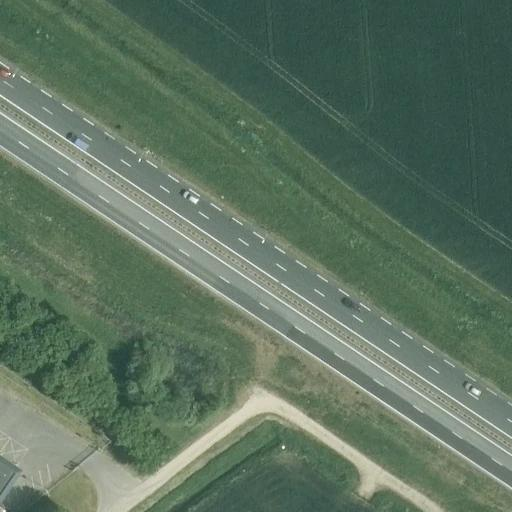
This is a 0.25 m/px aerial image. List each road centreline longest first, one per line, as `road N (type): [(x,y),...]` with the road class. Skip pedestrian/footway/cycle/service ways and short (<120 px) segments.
road 1 (trunk): [(511,423),(0,81)]
road 2 (trunk): [(0,136),(511,478)]
